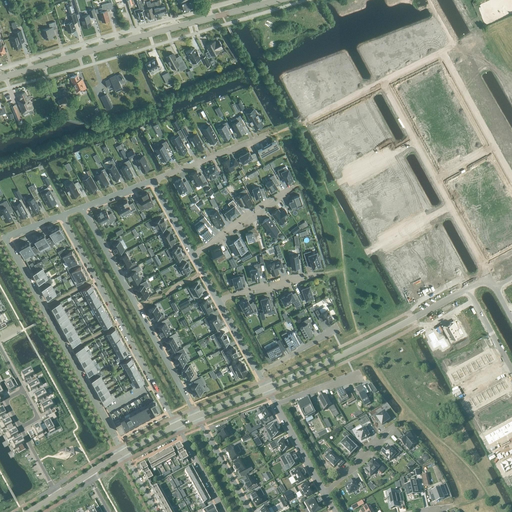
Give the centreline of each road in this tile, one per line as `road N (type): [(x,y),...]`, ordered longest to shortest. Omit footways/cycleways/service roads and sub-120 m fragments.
road 1 (residential): [(61,216),(4,237),(122,453)]
road 2 (secondary): [(0,79),(281,0)]
road 3 (residential): [(196,416),(82,209)]
road 4 (residential): [(63,221),(176,425)]
road 5 (tertiary): [(266,388),(416,317)]
road 6 (unknown): [(511,178),(441,52)]
road 7 (unknown): [(443,192),(382,81)]
road 8 (residential): [(153,181),(269,136)]
road 9 (residential): [(193,254),(294,187)]
